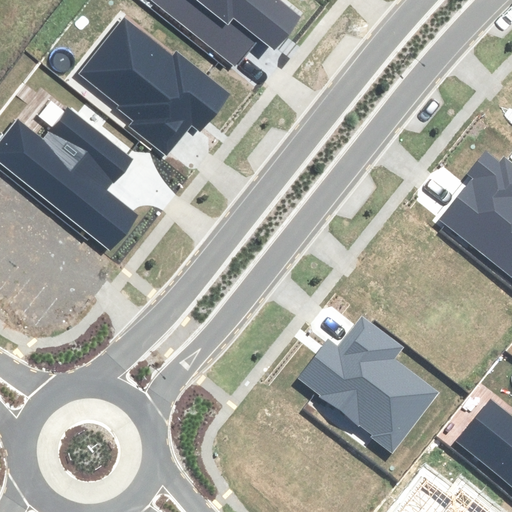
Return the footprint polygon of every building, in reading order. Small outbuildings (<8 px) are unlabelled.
[(153,0),(237,65),(259,37),(274,49),(300,17),(278,0),(153,0)] [(200,131),(229,94),(178,53),(173,60),(123,20),(81,73),(121,105),(117,109),(133,122),(130,126),(167,155),(191,124),(200,131)] [(19,122),(0,145),(0,161),(111,249),(138,215),(107,191),(132,160),(68,110),(43,141),(19,122)] [(473,177),(441,217),(511,274),(511,165),(504,159),(500,165),(485,153),(469,173),(473,177)] [(327,340),(298,378),(395,451),(438,393),(394,359),(402,347),(362,317),(338,349),(327,340)] [(511,419),(489,400),(457,440),(511,485),(511,419)] [(495,511),(463,487),(453,500),(424,477),(396,511),(495,511)]
